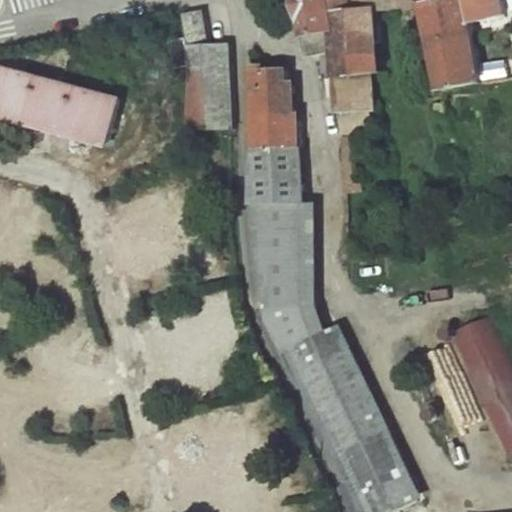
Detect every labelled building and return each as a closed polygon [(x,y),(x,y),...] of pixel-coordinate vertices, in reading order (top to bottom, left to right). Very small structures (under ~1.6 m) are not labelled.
[(334,0),(305,0),(316,56),(331,55),(333,78),(342,77),(342,76),(341,47),(340,31),(334,0)] [(341,47),(384,42),(383,8),(397,7),(396,0),(334,0),(340,31),(341,47)] [(469,0),(443,0),(427,3),(431,21),(473,13),(469,0)] [(474,21),(507,13),(504,0),(469,0),(473,13),(474,21)] [(213,44),(207,11),(186,15),(190,38),(192,45),(213,44)] [(433,82),(435,92),(447,89),(486,82),(474,21),(473,13),(431,21),(445,80),(433,82)] [(182,67),(194,63),(196,63),(192,45),(190,38),(176,42),(182,67)] [(375,73),(386,71),(384,42),(341,47),(342,76),(375,73)] [(238,127),(232,44),(213,44),(192,45),(196,63),(194,63),(193,128),(238,127)] [(0,66),(0,120),(119,148),(131,96),(0,66)] [(255,71),(258,150),(306,148),(305,122),(299,115),(298,86),(294,86),(293,71),(255,71)] [(361,137),(378,136),(375,73),(342,76),(342,77),(346,138),(361,137)] [(347,160),(362,159),(361,137),(346,138),(347,160)] [(257,154),(256,203),(256,221),(270,318),(346,465),(363,511),(395,511),(420,500),(338,329),(320,338),(314,304),(306,148),(258,150),(257,154)] [(349,191),(364,190),(362,159),(347,160),(349,191)] [(143,276),(196,261),(175,193),(123,208),(143,276)] [(0,267),(26,274),(43,205),(0,195),(0,267)] [(351,218),(327,219),(329,245),(352,243),(351,218)] [(159,328),(179,396),(230,381),(210,313),(159,328)] [(508,463),(511,461),(511,366),(491,318),(463,330),(470,345),(459,349),(508,463)] [(32,350),(51,417),(104,402),(85,335),(32,350)] [(213,511),(267,511),(258,432),(205,438),(213,511)] [(36,470),(35,511),(107,511),(108,471),(36,470)]
